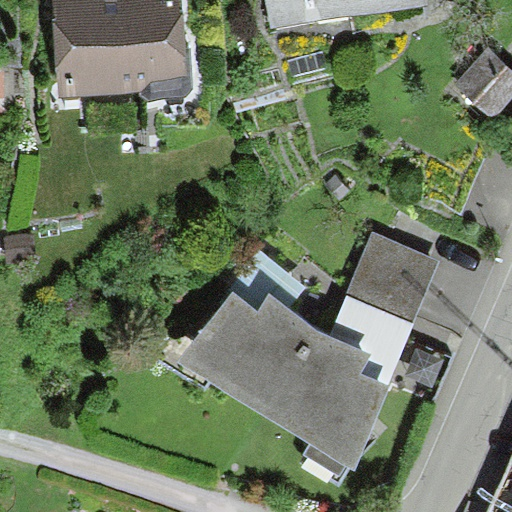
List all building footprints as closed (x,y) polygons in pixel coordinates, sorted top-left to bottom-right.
[(69,0),(73,69),(178,63),(174,0),(69,0)] [(273,0),(276,16),(365,0),(273,0)] [(453,89),(485,109),(508,71),(477,51),(453,89)] [(335,285),(407,314),(429,257),(358,229),(335,285)] [(258,312),(234,292),(179,360),(354,470),(390,386),(362,373),(370,356),(316,333),(271,293),(258,312)]
